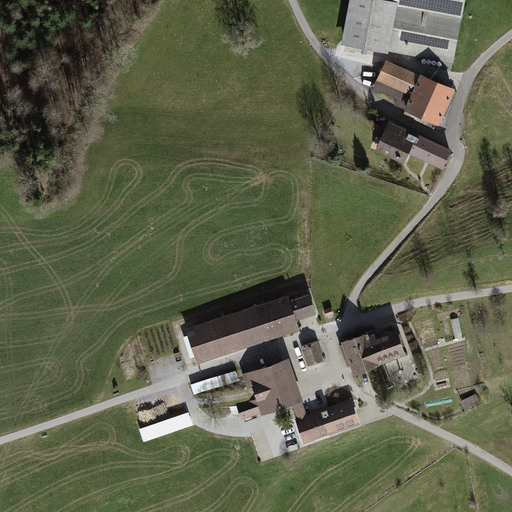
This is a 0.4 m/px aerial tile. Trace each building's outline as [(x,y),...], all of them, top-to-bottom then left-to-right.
[(378,0),(351,0),(343,41),(386,50),(395,3),(378,0)] [(378,0),(395,3),(461,16),(463,0),(378,0)] [(461,16),(395,3),(386,50),(452,62),(461,16)] [(453,90),(387,60),(375,87),(410,102),(408,108),(439,122),(453,90)] [(389,118),(376,147),(405,160),(409,151),(443,167),(452,147),(414,130),(389,118)] [(287,294),(186,328),(197,362),(298,328),(295,319),(315,312),(308,292),(288,299),(287,294)] [(455,319),(458,337),(463,336),(460,318),(455,319)] [(373,330),(343,341),(355,371),(404,353),(395,330),(375,337),(373,330)] [(317,341),(302,347),(308,366),(323,361),(317,341)] [(286,359),(248,372),(257,398),(235,406),(240,419),(291,400),(305,440),(359,421),(351,401),(306,417),(286,359)] [(462,400),(466,408),(481,401),(477,392),(462,400)]
